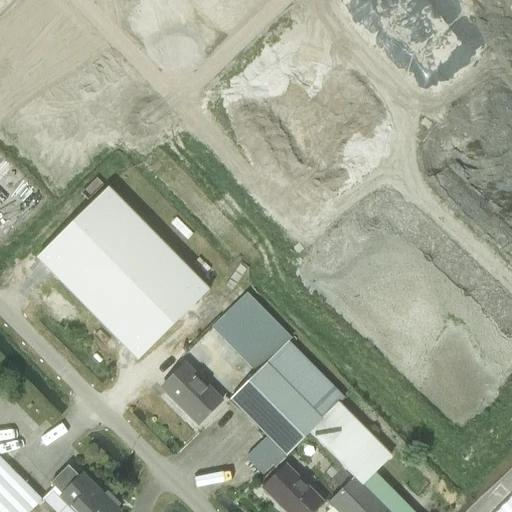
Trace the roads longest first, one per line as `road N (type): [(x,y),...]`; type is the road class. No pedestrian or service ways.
road 1 (residential): [(206,511),(0,304)]
road 2 (residential): [(82,0),(180,102),(285,0)]
